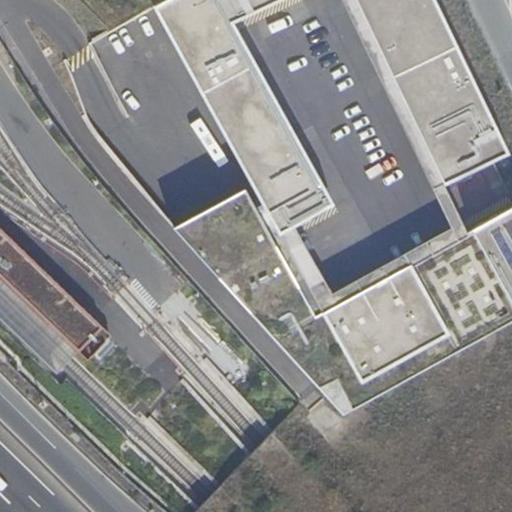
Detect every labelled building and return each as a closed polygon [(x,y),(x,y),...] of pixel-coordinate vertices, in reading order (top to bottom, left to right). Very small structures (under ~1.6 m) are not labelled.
[(273,237),(326,207),(226,31),(281,0),(180,0),(148,18),(273,237)] [(506,154),(431,0),(336,0),(428,191),(506,154)] [(511,317),(511,205),(451,237),(496,326),(511,317)] [(0,225),(0,274),(83,354),(107,329),(0,225)] [(437,339),(396,269),(306,322),(348,392),(437,339)] [(511,511),(511,448),(403,510),(404,511),(511,511)]
